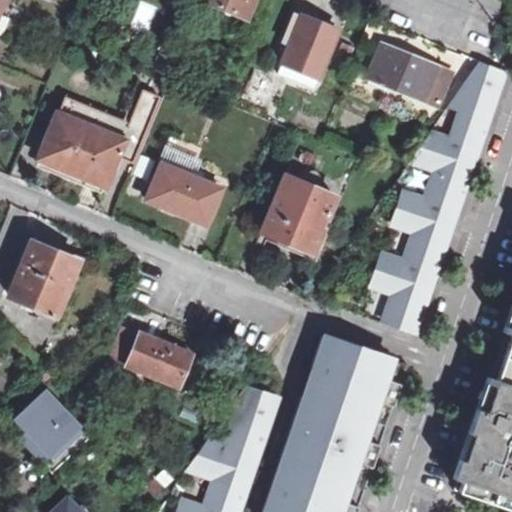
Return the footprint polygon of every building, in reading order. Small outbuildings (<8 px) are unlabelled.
[(0,0),(0,30),(5,32),(15,0),(0,0)] [(198,0),(192,14),(238,32),(251,0),(198,0)] [(174,7),(166,3),(160,14),(169,19),(174,7)] [(305,11),(287,58),(321,72),(340,25),(305,11)] [(390,39),(374,75),(443,104),(458,69),(390,39)] [(185,56),(167,50),(160,66),(179,73),(185,56)] [(418,338),(507,72),(480,62),(448,108),(456,111),(449,133),(432,128),(408,166),(430,173),(423,196),(401,188),(387,228),(410,235),(404,256),(380,249),(367,290),(388,297),(380,327),(418,338)] [(138,117),(75,91),(69,107),(67,106),(44,158),(119,188),(133,155),(144,159),(169,93),(150,85),(138,117)] [(238,185),(169,158),(154,197),(222,226),(238,185)] [(355,192),(298,168),(274,231),(331,255),(355,192)] [(98,256),(42,234),(18,295),(74,315),(98,256)] [(511,316),(452,489),(511,509),(511,316)] [(209,349),(131,319),(116,358),(194,388),(209,349)] [(356,511),(407,365),(322,336),(312,367),(323,371),(313,401),(301,397),(262,511),(356,511)] [(323,371),(312,367),(307,381),(301,397),(313,401),(323,371)] [(244,511),(277,393),(240,383),(224,441),(199,434),(188,473),(206,478),(200,501),(176,495),(171,511),(244,511)] [(102,433),(57,385),(23,414),(36,428),(27,437),(62,470),(102,433)] [(98,511),(79,492),(56,511),(98,511)]
